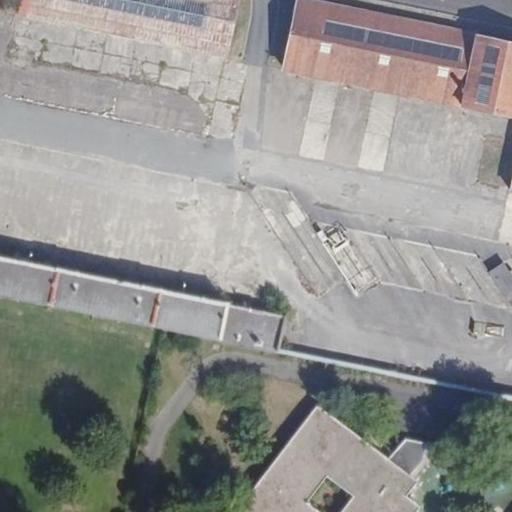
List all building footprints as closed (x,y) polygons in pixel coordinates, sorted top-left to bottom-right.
[(22,0),(20,13),(226,56),(237,0),(22,0)] [(511,40),(311,0),(297,0),(284,69),(511,115),(511,175),(509,189),(511,189),(511,40)] [(285,354),(293,313),(0,256),(0,297),(168,334),(285,354)] [(511,283),(503,264),(487,271),(499,297),(511,291),(511,283)] [(405,497),(417,482),(317,407),(237,511),(416,511),(420,508),(405,497)]
